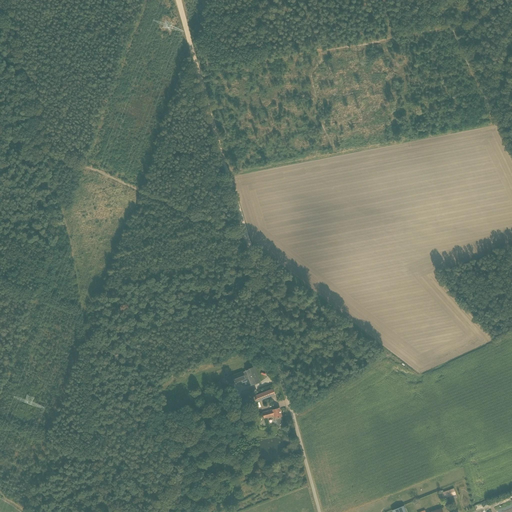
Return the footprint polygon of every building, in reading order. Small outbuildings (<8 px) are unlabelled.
[(248,377),(251,385),(260,382),(254,367),(246,370),(246,371),(242,372),(232,376),(235,383),(245,379),(248,377)] [(255,388),(245,391),(241,393),(242,397),(256,392),(255,388)] [(256,402),(275,395),(273,389),(254,396),(256,402)] [(275,418),(277,424),(281,426),(283,422),(281,417),(282,417),(279,408),(272,410),(273,411),(270,412),(269,410),(263,412),(265,419),(274,416),(275,418)] [(235,417),(236,421),(241,420),(241,421),(255,416),(253,411),(239,415),(240,415),(235,417)] [(451,490),(443,492),(442,490),(440,491),(443,499),(449,497),(450,500),(457,497),(454,489),(451,490)]
